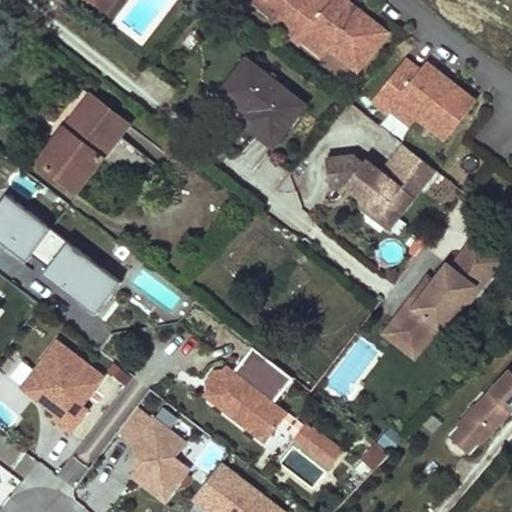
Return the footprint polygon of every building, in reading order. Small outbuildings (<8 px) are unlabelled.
[(110,0),(88,0),(95,5),(107,14),(114,3),(110,0)] [(278,8),(266,0),(252,0),(252,1),(271,16),(278,8)] [(284,33),(308,0),(266,0),(278,8),(271,16),(268,20),(284,33)] [(332,0),(331,1),(329,0),(308,0),(284,33),(300,44),(303,40),(309,32),(329,48),(359,70),(388,31),(361,11),(358,15),(353,12),(356,8),(346,0),(332,0)] [(309,32),(303,40),(322,56),(329,48),(309,32)] [(240,120),(274,147),(282,136),(306,105),(247,59),(222,92),(246,111),(240,120)] [(419,70),(404,59),(372,101),(388,113),(391,109),(397,101),(417,116),(446,139),(476,100),(449,80),(446,84),(441,80),(444,76),(425,62),(419,70)] [(97,99),(91,94),(65,128),(71,132),(97,99)] [(39,162),(76,191),(129,124),(97,99),(71,132),(65,128),(39,162)] [(397,101),(391,109),(410,125),(417,116),(397,101)] [(426,181),(435,169),(403,144),(394,156),(426,181)] [(360,197),(381,214),(388,206),(399,215),(426,181),(394,156),(381,172),(365,159),(363,163),(353,155),(326,158),(329,188),(346,186),(351,180),(359,186),(360,197)] [(346,186),(360,197),(359,186),(351,180),(346,186)] [(51,228),(7,194),(0,203),(0,240),(10,248),(15,242),(31,255),(51,228)] [(360,197),(361,207),(388,229),(399,215),(388,206),(381,214),(360,197)] [(122,282),(51,228),(31,255),(48,268),(57,275),(52,281),(96,315),(122,282)] [(474,238),(463,252),(483,267),(494,253),(474,238)] [(15,242),(10,248),(26,261),(31,255),(15,242)] [(494,253),(483,267),(463,252),(451,267),(447,264),(434,281),(426,292),(420,287),(395,319),(426,343),(438,328),(441,330),(453,314),(458,318),(503,260),(494,253)] [(43,274),(52,281),(57,275),(48,268),(43,274)] [(427,277),(420,287),(426,292),(434,281),(427,277)] [(426,343),(395,319),(384,333),(415,358),(426,343)] [(52,419),(72,433),(90,409),(84,405),(105,377),(58,341),(22,388),(33,396),(39,396),(45,401),(43,404),(56,414),(52,419)] [(292,377),(252,346),(234,370),(230,367),(221,368),(219,371),(221,379),(216,386),(207,386),(206,389),(207,398),(252,433),(273,430),(278,423),(275,402),(273,401),(292,377)] [(196,390),(207,398),(206,389),(207,386),(216,386),(221,379),(219,371),(221,368),(230,367),(220,359),(196,390)] [(511,370),(459,426),(462,428),(477,442),(479,444),(511,409),(511,370)] [(0,420),(8,425),(22,403),(0,389),(0,420)] [(287,411),(275,402),(278,423),(287,411)] [(138,406),(118,431),(121,434),(141,408),(138,406)] [(141,408),(121,434),(134,443),(135,456),(141,455),(142,461),(137,468),(132,475),(165,500),(190,467),(176,457),(186,443),(141,408)] [(303,423),(294,435),(303,443),(312,431),(303,423)] [(453,438),(468,451),(477,442),(462,428),(453,438)] [(273,430),(252,433),(264,442),(273,430)] [(339,451),(312,431),(303,443),(330,463),(339,451)] [(373,440),(361,458),(376,468),(388,450),(373,440)] [(284,511),(220,463),(193,497),(211,511),(284,511)] [(349,481),(356,488),(365,479),(358,472),(349,481)]
